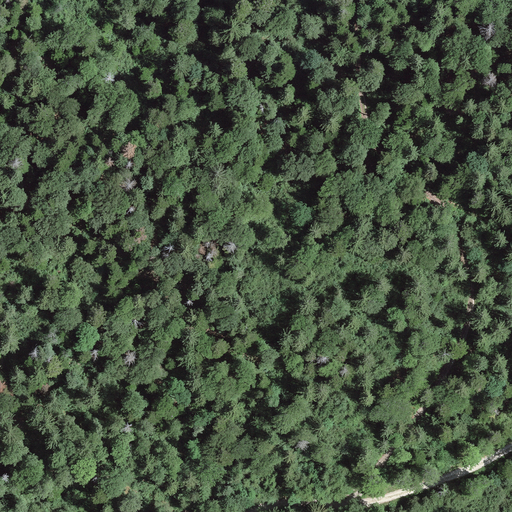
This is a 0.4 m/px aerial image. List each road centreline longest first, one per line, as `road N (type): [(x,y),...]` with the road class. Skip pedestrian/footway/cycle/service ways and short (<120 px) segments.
road 1 (track): [(373,0),(362,67),(374,137),(438,205),(472,294),(462,341),(384,456),(337,507)]
road 2 (track): [(0,213),(190,159),(225,116),(253,61),(299,15),(332,0)]
road 3 (track): [(352,507),(472,470),(511,446)]
